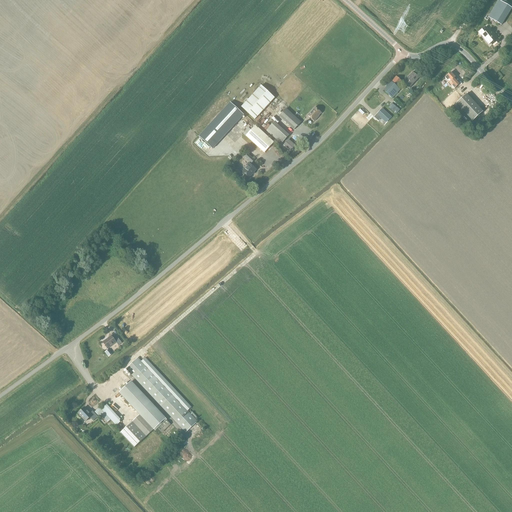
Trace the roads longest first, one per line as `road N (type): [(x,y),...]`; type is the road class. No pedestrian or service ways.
road 1 (unclassified): [(0,393),(319,140),(402,51)]
road 2 (track): [(67,347),(99,392),(116,380),(256,252),(225,219)]
road 3 (unclassified): [(511,105),(456,46),(420,56),(402,51)]
